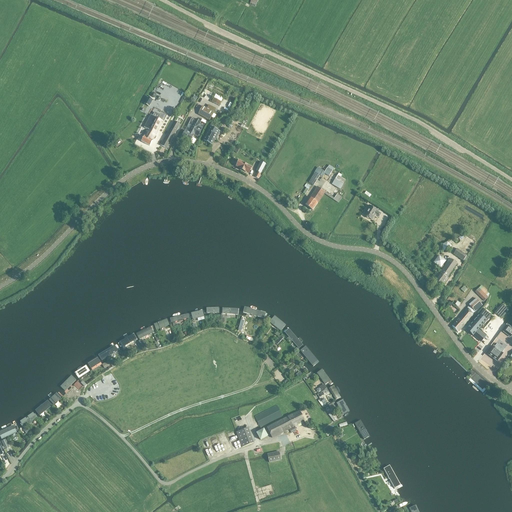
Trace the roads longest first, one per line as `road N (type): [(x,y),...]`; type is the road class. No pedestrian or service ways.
road 1 (unclassified): [(511,392),(476,366),(396,263),(309,235),(255,185),(206,164),(160,162),(130,174),(28,270),(0,286)]
road 2 (track): [(252,385),(121,436)]
